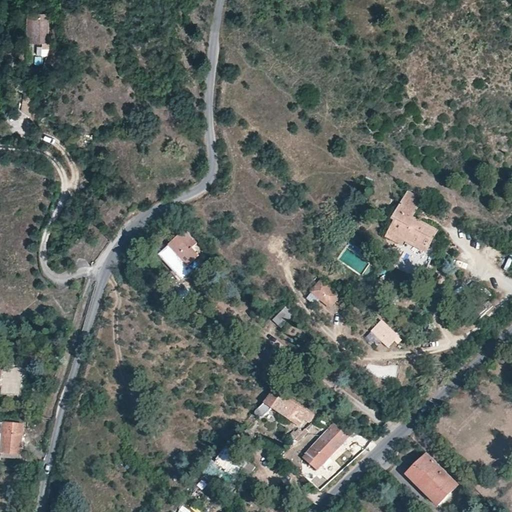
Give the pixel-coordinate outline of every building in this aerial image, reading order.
[(43,44),(44,14),(31,14),(29,43),(31,43),(43,44)] [(35,56),(49,56),(49,45),(35,46),(35,56)] [(29,112),(32,96),(24,94),(20,110),(29,112)] [(422,199),(407,191),(393,219),(396,220),(387,237),(403,246),(393,265),(420,280),(431,259),(444,235),(412,218),(422,199)] [(196,243),(185,231),(169,245),(188,266),(199,256),(191,248),(196,243)] [(194,272),(188,266),(169,245),(158,255),(183,282),(194,272)] [(342,296),(321,279),(310,292),(311,293),(320,300),(331,309),(342,296)] [(320,300),(311,293),(306,299),(315,306),(320,300)] [(282,328),(295,315),(287,307),(274,321),(282,328)] [(398,336),(383,322),(373,332),(388,347),(398,336)] [(26,368),(3,367),(2,389),(2,393),(20,395),(20,389),(21,380),(25,380),(26,368)] [(289,413),(286,418),(298,426),(306,414),(296,407),(280,396),(275,404),(289,413)] [(272,408),(286,418),(289,413),(275,404),(272,408)] [(22,440),(23,425),(0,422),(0,455),(20,458),(22,440)] [(352,431),(334,424),(308,453),(322,465),(346,438),(352,431)] [(296,439),(302,431),(299,428),(296,431),(294,430),(288,436),(294,441),(296,439)] [(307,431),(304,429),(302,431),(296,439),(299,441),(307,431)] [(241,454),(252,440),(242,432),(231,445),(241,454)] [(255,443),(252,440),(241,454),(244,457),(255,443)] [(252,471),(254,468),(228,447),(208,472),(213,476),(216,473),(230,484),(244,468),(250,473),(252,471)] [(317,470),(322,465),(308,453),(303,458),(317,470)] [(458,485),(427,455),(418,464),(407,475),(438,505),(458,485)] [(284,467),(288,462),(283,458),(279,462),(284,467)]
